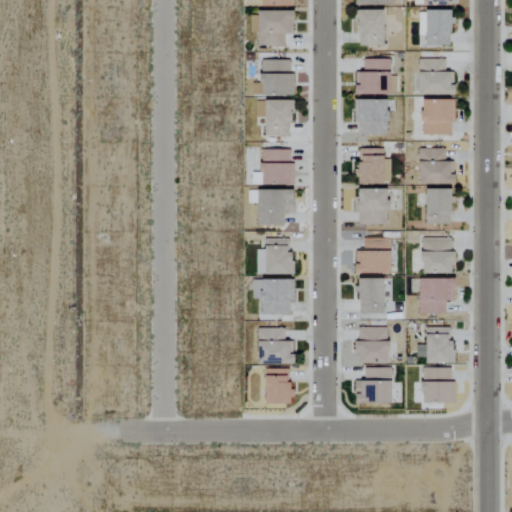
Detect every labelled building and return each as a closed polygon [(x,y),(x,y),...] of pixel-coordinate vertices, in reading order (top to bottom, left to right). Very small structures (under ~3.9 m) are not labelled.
[(356,33),(356,46),(379,47),(380,11),(351,10),(350,32),(356,33)] [(421,10),(420,46),(448,47),(448,11),(421,10)] [(283,47),(283,34),(289,34),(290,12),(254,11),(253,47),(283,47)] [(391,60),(360,59),(360,73),(351,72),(350,95),(391,95),(391,60)] [(414,96),(452,95),(451,72),(444,73),(443,59),(413,60),(414,96)] [(293,74),(288,74),(288,61),(259,60),(259,74),(255,74),(255,95),(292,96),(293,74)] [(356,136),(384,135),(383,99),(351,100),(351,122),(356,122),(356,136)] [(289,138),(289,101),(260,100),(259,137),(289,138)] [(420,136),(451,135),(451,100),(416,100),(416,122),(420,122),(420,136)] [(288,150),(258,149),(258,164),(256,164),(255,185),(291,186),(292,163),(288,163),(288,150)] [(381,149),(356,149),(357,162),(352,163),(352,185),(389,184),(388,159),(381,159),(381,149)] [(450,187),(451,162),(443,162),(443,150),(415,149),(413,186),(450,187)] [(354,226),(384,225),(383,189),(353,189),(354,226)] [(447,225),(448,190),(421,189),(420,225),(447,225)] [(282,226),(282,213),(290,213),(290,190),(253,191),(254,226),(282,226)] [(449,239),(420,238),(419,252),(416,252),(416,274),(448,275),(449,239)] [(254,275),(289,275),(290,240),(261,239),(261,250),(255,250),(254,275)] [(387,274),(386,239),(360,239),(361,252),(353,252),(353,266),(349,266),(349,275),(387,274)] [(379,279),(352,280),(352,302),(356,302),(357,315),(380,314),(379,279)] [(444,314),(444,302),(452,302),(451,279),(414,280),(415,315),(444,314)] [(292,280),(250,280),(250,301),(257,301),(258,316),(288,315),(288,302),(292,302),(292,280)] [(253,365),(289,366),(290,342),(282,342),(283,329),(254,328),(253,365)] [(356,328),(355,341),(352,341),(351,364),(384,365),(385,328),(356,328)] [(450,328),(421,328),(421,364),(451,364),(450,328)] [(416,404),(452,404),(453,382),(448,382),(449,369),(420,368),(420,382),(417,382),(416,404)] [(287,404),(286,369),(259,370),(260,405),(287,404)] [(388,369),(361,369),(361,382),(350,382),(349,404),(387,405),(388,369)]
